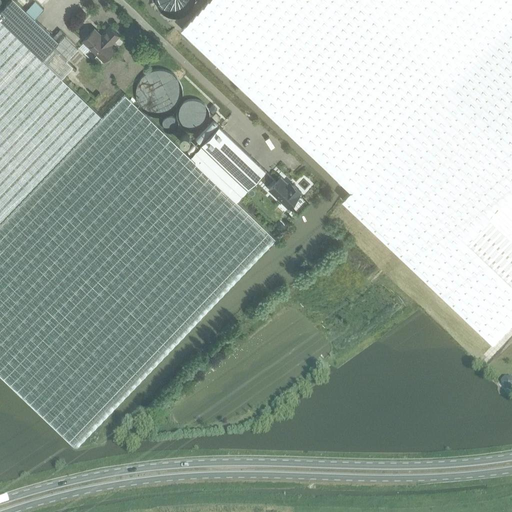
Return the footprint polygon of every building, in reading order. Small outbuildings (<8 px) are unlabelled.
[(15,0),(9,0),(0,10),(0,18),(43,58),(65,34),(60,30),(54,37),(35,19),(44,9),(36,1),(27,11),(21,5),(15,0)] [(511,0),(208,0),(181,28),(339,178),(347,169),(360,181),(348,194),(342,199),(493,343),(511,323),(511,283),(485,258),(439,214),(464,187),(481,169),(488,162),(511,185),(511,149),(447,88),(511,19),(511,0)] [(65,34),(43,58),(0,18),(0,219),(101,115),(62,77),(73,66),(67,60),(79,47),(65,34)] [(511,19),(447,88),(511,149),(511,19)] [(119,35),(109,26),(103,33),(103,35),(100,35),(100,33),(94,28),(83,40),(104,60),(115,48),(111,44),(119,35)] [(181,90),(181,89),(180,85),(179,81),(177,78),(175,75),(172,73),(169,71),(165,69),(161,69),(158,69),(155,70),(151,72),(147,74),(145,77),(142,81),(141,85),(141,88),(141,93),(142,97),(144,100),(146,103),(149,106),(152,107),(156,109),(160,109),(165,109),(168,108),(171,106),(175,104),(177,101),(179,97),(180,93),(181,90)] [(190,156),(125,94),(0,224),(0,373),(76,446),(275,238),(236,200),(190,156)] [(209,115),(209,114),(209,112),(208,108),(206,106),(205,104),(202,102),(200,101),(197,100),(194,100),(191,100),(188,101),(185,102),(184,104),(182,107),(180,110),(180,112),(179,115),(180,117),(181,121),(182,123),(184,125),(186,127),(189,128),(192,129),(195,129),(197,129),(200,128),(202,127),(205,125),(207,122),(208,120),(209,117),(209,115)] [(217,109),(212,104),(208,108),(213,113),(217,109)] [(216,112),(212,116),(217,121),(221,117),(216,112)] [(236,200),(266,170),(219,126),(190,156),(236,200)] [(464,187),(439,214),(485,258),(511,283),(511,185),(488,162),(481,169),(464,187)] [(300,194),(301,192),(293,185),(291,187),(281,177),(269,189),(288,207),(300,195),(300,194)] [(505,377),(501,382),(503,386),(506,389),(511,391),(511,389),(511,380),(509,378),(505,377)]
